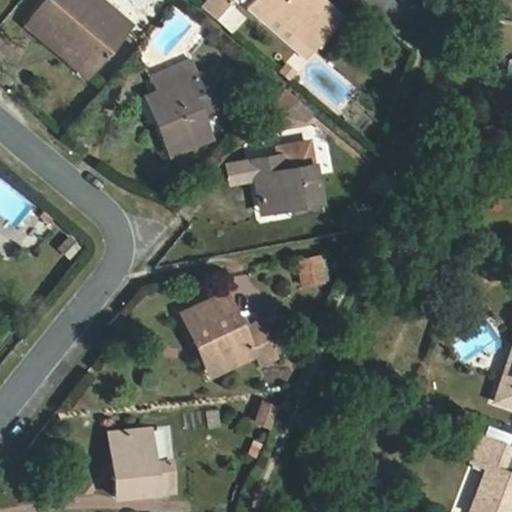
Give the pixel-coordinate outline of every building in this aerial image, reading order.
[(82,58),(74,68),(87,79),(125,36),(82,0),(44,0),(23,25),(39,38),(47,28),(82,58)] [(106,0),(82,0),(125,36),(135,24),(106,0)] [(230,5),(224,0),(212,0),(205,7),(217,18),(230,5)] [(257,0),(254,4),(270,20),(277,15),(318,50),(348,15),(330,0),(257,0)] [(217,18),(228,29),(240,14),(230,5),(217,18)] [(47,28),(39,38),(74,68),(82,58),(47,28)] [(213,139),(181,62),(151,75),(155,88),(146,93),(172,156),(213,139)] [(281,86),(267,103),(295,128),(309,111),(281,86)] [(299,197),(300,208),(324,204),(316,161),(284,165),(281,154),(250,158),(258,204),(299,197)] [(382,197),(393,177),(374,167),(363,187),(382,197)] [(261,214),(300,208),(299,197),(258,204),(261,214)] [(320,237),(305,240),(310,265),(325,261),(320,237)] [(178,312),(194,349),(208,344),(220,373),(257,358),(261,366),(277,360),(260,320),(243,326),(226,291),(178,312)] [(511,330),(503,357),(511,360),(511,376),(506,395),(511,397),(511,330)] [(208,344),(194,349),(207,378),(220,373),(208,344)] [(488,402),(511,410),(511,397),(506,395),(511,376),(511,360),(503,357),(488,402)] [(269,409),(256,404),(250,421),(263,425),(269,409)] [(152,429),(118,431),(119,471),(110,472),(112,494),(173,490),(172,463),(155,462),(152,429)] [(119,471),(118,431),(107,432),(110,472),(119,471)] [(511,511),(511,480),(497,475),(506,451),(477,441),(469,465),(483,470),(467,511),(511,511)]
